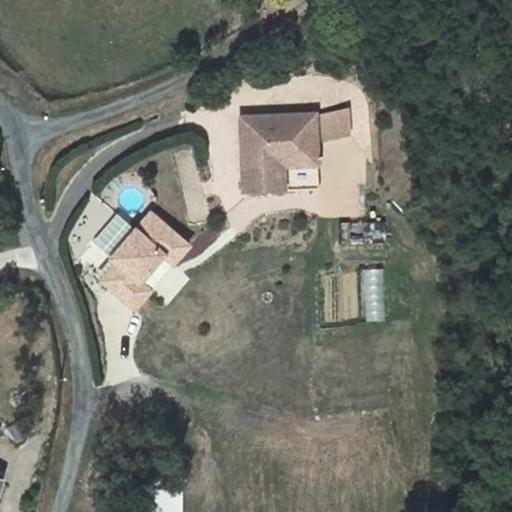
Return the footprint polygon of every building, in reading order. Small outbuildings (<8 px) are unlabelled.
[(313,129),(312,154),(346,147),(344,124),(313,129)] [(269,180),(314,179),(312,154),(313,129),(242,132),(243,174),(269,173),(269,180)] [(269,180),(243,181),(244,209),(316,207),(314,179),(269,180)] [(119,260),(104,277),(136,305),(191,243),(153,210),(113,255),(119,260)] [(113,214),(96,244),(110,251),(126,221),(113,214)]
